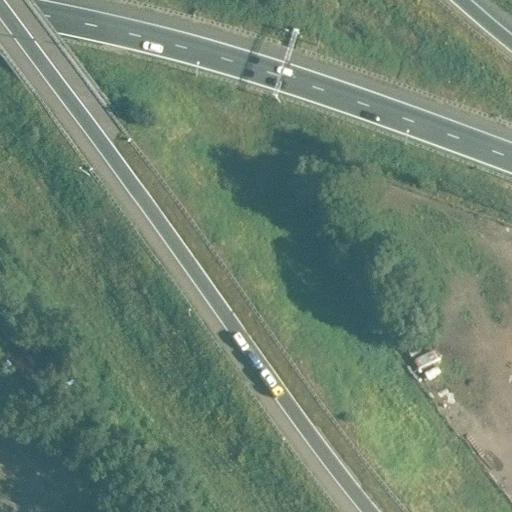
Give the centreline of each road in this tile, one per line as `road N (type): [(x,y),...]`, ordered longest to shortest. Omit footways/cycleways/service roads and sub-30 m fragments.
road 1 (motorway): [(0,8),(369,511)]
road 2 (motorway): [(511,157),(266,70),(0,6)]
